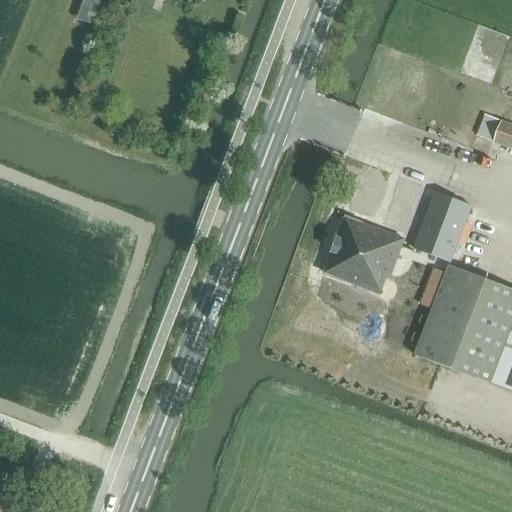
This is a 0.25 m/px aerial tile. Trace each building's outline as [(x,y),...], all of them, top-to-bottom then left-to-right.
[(90,22),(97,0),(79,0),(74,17),(90,22)] [(511,125),(487,116),(478,137),(509,150),(508,154),(511,155),(511,125)] [(363,236),(360,235),(356,237),(348,258),(350,262),(363,267),(369,263),(371,260),(384,265),(388,254),(396,257),(399,249),(416,255),(418,250),(452,263),(473,207),(437,194),(420,239),(405,233),(407,230),(370,216),(363,236)] [(511,290),(450,267),(416,357),(511,393),(511,290)] [(431,287),(441,291),(447,275),(436,271),(431,287)]
